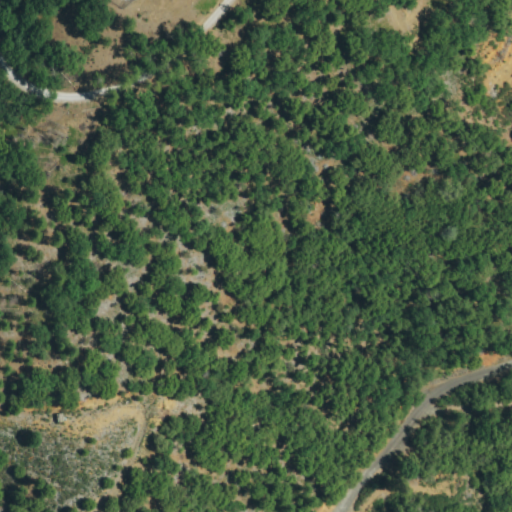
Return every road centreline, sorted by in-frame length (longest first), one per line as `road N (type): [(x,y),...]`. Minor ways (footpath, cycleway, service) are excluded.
road 1 (residential): [(511,358),(419,397),(328,511)]
road 2 (residential): [(394,428),(511,404)]
